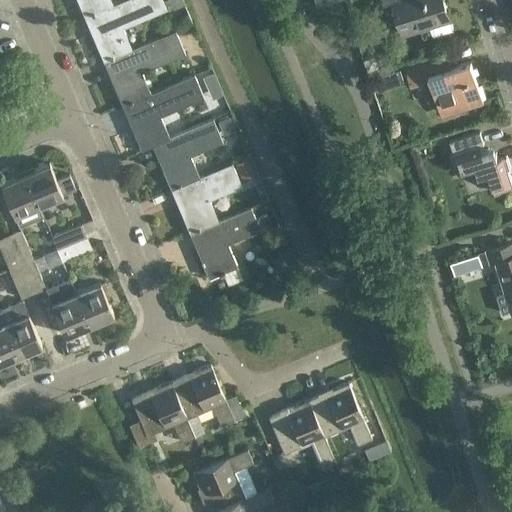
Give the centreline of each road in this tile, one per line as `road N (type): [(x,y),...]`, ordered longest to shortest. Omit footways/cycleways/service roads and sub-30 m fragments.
road 1 (residential): [(70,114),(153,308),(155,331)]
road 2 (residential): [(340,352),(251,380),(204,332),(155,331)]
road 3 (residential): [(155,331),(140,348),(0,409)]
road 4 (residential): [(22,0),(70,114)]
